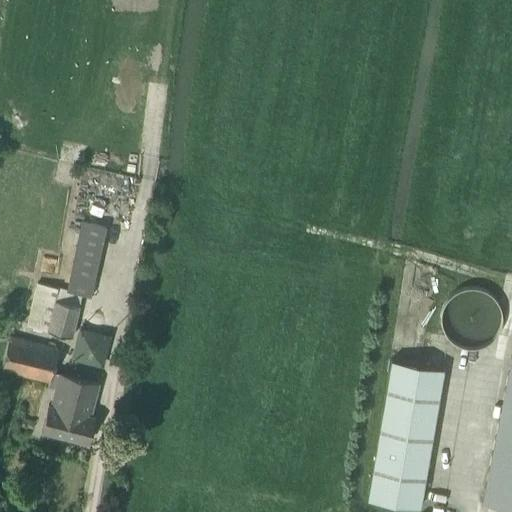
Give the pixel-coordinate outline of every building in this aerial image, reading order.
[(27,326),(72,337),(81,294),(90,296),(106,226),(82,221),(68,290),(37,283),(27,326)] [(496,319),(496,318),(496,312),(494,308),(490,300),(485,296),(482,294),(478,292),(471,291),(467,291),(461,292),(457,294),(451,298),(447,302),(445,307),(443,311),(442,317),(442,322),(444,327),(446,331),(449,336),(453,340),(457,342),(461,344),(467,345),(473,345),(478,344),(482,342),(487,338),(492,333),(494,329),(496,324),(496,319)] [(80,328),(71,360),(101,367),(109,335),(80,328)] [(41,432),(87,443),(94,416),(90,415),(98,384),(52,372),(58,351),(55,348),(9,336),(0,370),(49,382),(48,387),(55,389),(51,405),(48,405),(41,432)] [(511,357),(482,504),(511,510),(511,357)] [(367,499),(419,507),(443,369),(391,360),(367,499)]
